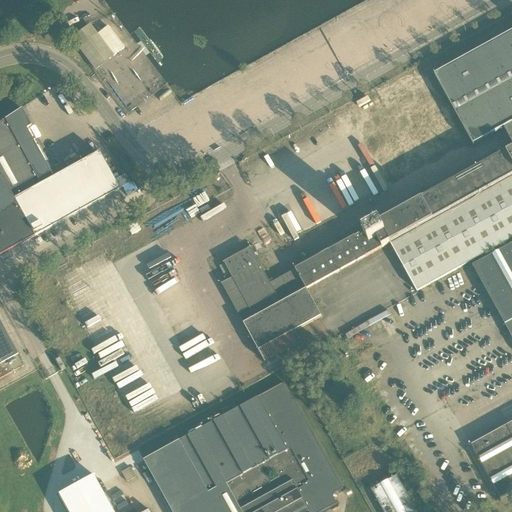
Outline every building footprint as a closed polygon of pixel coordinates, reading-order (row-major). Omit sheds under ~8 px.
[(84,0),(80,0),(74,4),(84,21),(95,16),(84,0)] [(92,38),(84,28),(75,35),(71,38),(79,48),(95,69),(113,56),(96,34),(92,38)] [(0,255),(34,237),(119,190),(98,153),(54,177),(54,176),(55,175),(40,148),(39,148),(40,149),(37,151),(32,142),(36,140),(29,127),(31,126),(21,109),(0,122),(0,255)] [(0,378),(23,366),(0,323),(0,378)] [(59,358),(55,360),(61,371),(65,368),(59,358)] [(144,461),(172,511),(320,511),(336,503),(331,495),(343,488),(284,383),(258,397),(144,461)] [(511,421),(471,440),(492,486),(511,476),(511,421)] [(58,494),(58,495),(67,511),(113,511),(93,475),(58,494)] [(383,511),(417,511),(397,475),(371,489),(383,511)]
